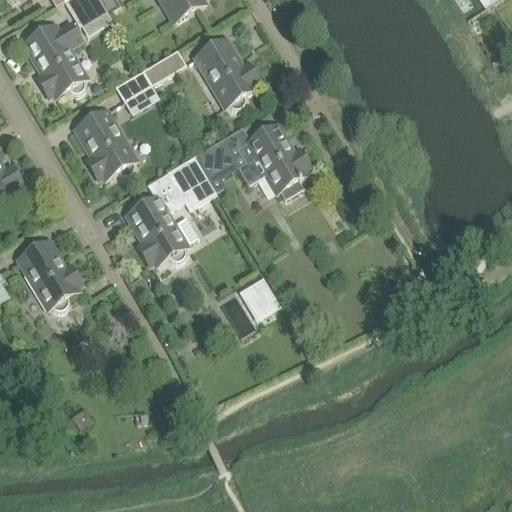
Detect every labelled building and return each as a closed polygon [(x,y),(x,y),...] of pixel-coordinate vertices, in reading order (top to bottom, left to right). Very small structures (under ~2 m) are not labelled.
[(49,0),(56,11),(65,6),(64,6),(73,0),(49,0)] [(109,19),(98,0),(73,0),(64,6),(65,6),(80,31),(81,30),(88,42),(114,26),(109,19)] [(98,0),(109,19),(121,11),(114,0),(98,0)] [(158,0),(175,27),(206,9),(204,5),(209,2),(207,0),(158,0)] [(59,36),(56,30),(25,49),(43,80),(38,83),(50,102),(55,99),(57,102),(69,95),(72,98),(76,100),(80,99),(83,97),(86,94),(86,90),(85,86),(88,84),(69,51),(72,49),(73,51),(82,46),(71,28),(59,36)] [(196,63),(226,113),(229,111),(232,114),(236,115),(240,115),(244,113),(246,110),(247,106),(246,101),(257,94),(255,91),(260,88),(249,68),(244,71),(227,44),(196,63)] [(178,55),(143,76),(152,91),(187,70),(178,55)] [(116,92),(125,107),(152,91),(143,76),(116,92)] [(137,166),(107,116),(76,135),(93,162),(87,165),(99,184),(104,181),(106,185),(118,178),(121,181),(125,182),(129,182),(132,180),(135,176),(135,172),(134,168),(137,166)] [(277,199),(281,197),(284,200),(287,201),(291,201),(295,199),(297,196),(298,192),(297,187),(309,180),(306,177),(312,174),(300,154),(295,157),(293,154),(291,155),(287,148),(289,147),(279,130),(237,154),(246,169),(239,173),(249,190),(266,180),(277,199)] [(238,167),(224,144),(195,162),(209,184),(238,167)] [(167,178),(181,201),(209,184),(195,162),(167,178)] [(0,217),(4,217),(8,215),(10,211),(10,207),(9,203),(19,198),(17,194),(24,190),(12,171),(5,175),(0,166),(0,217)] [(155,267),(157,271),(169,263),(173,267),(176,268),(180,267),(184,265),(186,262),(187,258),(185,254),(189,252),(159,202),(145,210),(128,220),(144,248),(139,251),(150,270),(155,267)] [(14,268),(44,318),(52,313),(55,316),(58,317),(63,317),(66,315),(68,312),(69,308),(68,303),(80,296),(78,293),(83,289),(72,270),(67,273),(50,246),(14,268)] [(5,286),(0,277),(0,307),(10,302),(2,287),(5,286)] [(259,289),(243,298),(257,322),(273,312),(259,289)]
